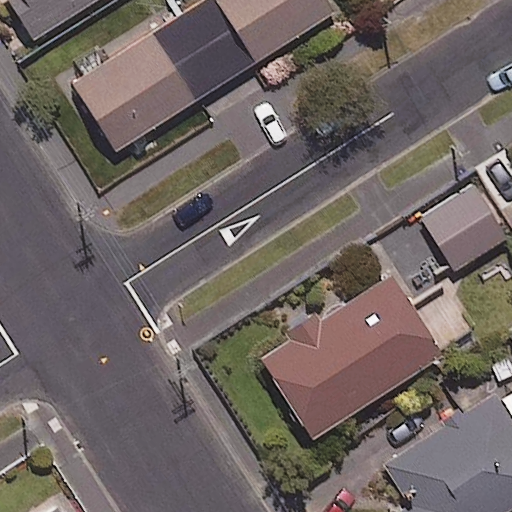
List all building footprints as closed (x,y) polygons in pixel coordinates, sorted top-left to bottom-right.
[(20,0),(40,32),(91,0),(20,0)] [(332,10),(325,0),(194,0),(68,80),(112,150),(332,10)] [(505,235),(472,184),(408,225),(441,277),(505,235)] [(440,353),(389,274),(328,313),(323,305),(255,349),(311,436),(440,353)] [(499,511),(511,504),(511,419),(493,391),(384,462),(410,502),(393,511),(499,511)]
